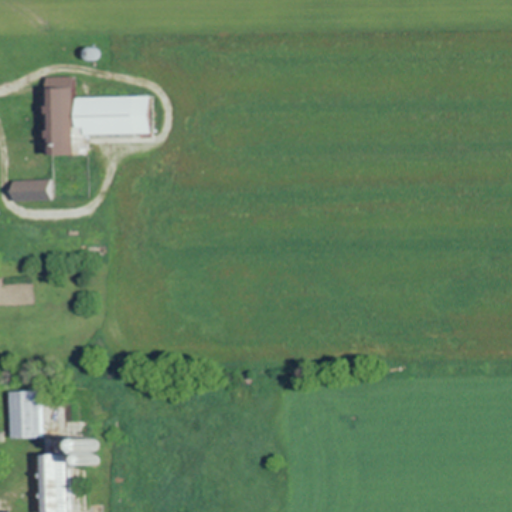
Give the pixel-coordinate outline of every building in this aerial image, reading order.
[(78,76),(50,76),(51,140),(63,139),(63,153),(79,153),(78,76)] [(82,126),(88,126),(88,134),(156,132),(155,94),(81,96),(82,126)] [(17,201),(55,200),(54,178),(16,180),(17,201)] [(46,437),(44,390),(14,391),(16,438),(46,437)] [(45,511),(73,511),(73,453),(45,453),(45,511)]
